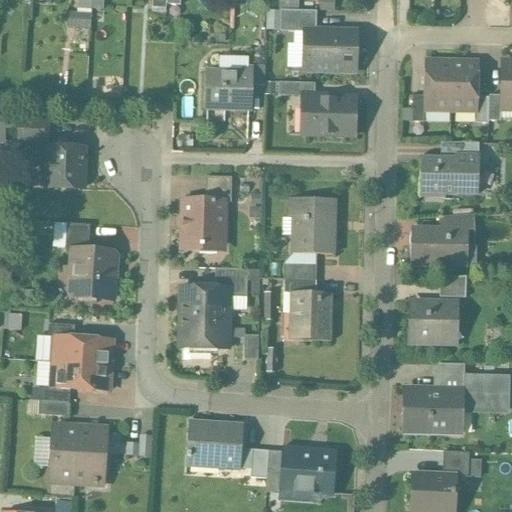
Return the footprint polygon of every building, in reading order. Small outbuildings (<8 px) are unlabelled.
[(78,0),(78,14),(73,13),(72,29),(90,30),(92,0),(78,0)] [(166,0),(152,0),(152,8),(166,9),(166,6),(166,0)] [(316,13),(280,12),(280,33),(304,34),(304,32),(315,33),(316,13)] [(315,33),(304,32),(304,34),(303,72),(355,74),(356,34),(315,33)] [(451,64),(425,63),(424,97),(424,111),(450,111),(451,64)] [(511,63),(501,63),(500,97),(500,111),(511,110),(511,63)] [(477,64),(451,64),(450,111),(475,112),(476,112),(476,98),(477,64)] [(265,67),(251,67),(251,75),(253,75),(252,87),(264,87),(265,67)] [(251,75),(205,74),(204,110),(252,111),(252,87),(253,75),(251,75)] [(315,85),(279,84),(278,97),(302,98),(302,96),(314,96),(315,85)] [(314,96),(302,96),(302,98),(301,136),(353,138),(354,102),(330,101),(330,97),(314,96)] [(500,97),(489,96),(489,99),(488,99),(488,122),(500,123),(500,111),(500,97)] [(424,97),(412,97),(411,123),(424,123),(424,111),(424,97)] [(488,99),(476,98),(476,112),(475,112),(475,124),(487,125),(488,122),(488,99)] [(47,121),(19,120),(18,144),(46,145),(47,121)] [(478,145),(454,144),(453,157),(478,158),(478,145)] [(83,150),(47,149),(46,189),(82,190),(83,150)] [(453,161),(420,160),(419,197),(421,198),(421,193),(442,194),(442,198),(443,198),(443,196),(477,196),(478,158),(453,157),(453,161)] [(231,179),(205,178),(205,193),(207,195),(207,202),(224,202),(224,204),(231,204),(231,179)] [(334,201),(294,200),(292,255),(332,256),(334,201)] [(207,202),(187,201),(183,205),(182,248),(186,252),(198,252),(203,247),(218,248),(218,231),(223,231),(224,204),(224,202),(207,202)] [(445,233),(410,232),(409,267),(437,268),(437,265),(462,266),(462,250),(467,250),(467,232),(474,232),(473,216),(445,218),(445,233)] [(90,226),(66,225),(64,249),(71,250),(72,249),(88,250),(90,226)] [(88,250),(72,249),(71,250),(70,267),(76,267),(74,296),(79,301),(96,302),(96,299),(113,300),(114,281),(113,279),(111,279),(112,267),(114,267),(115,265),(116,258),(110,251),(88,250)] [(316,266),(284,265),(284,281),(308,281),(316,282),(316,266)] [(247,271),(215,270),(214,290),(228,290),(229,289),(247,289),(247,271)] [(465,278),(439,280),(439,299),(465,299),(465,278)] [(308,281),(284,281),(284,295),(290,295),(290,293),(308,294),(308,281)] [(214,290),(181,289),(180,319),(228,320),(228,298),(246,299),(247,289),(229,289),(228,290),(214,290)] [(308,294),(290,293),(290,295),(289,315),(295,315),(295,342),(330,343),(332,295),(308,294)] [(457,305),(427,304),(427,309),(408,308),(408,328),(412,328),(412,344),(450,345),(450,325),(456,325),(457,305)] [(228,320),(180,319),(179,349),(227,350),(228,320)] [(74,327),(48,325),(47,338),(55,339),(55,338),(73,339),(74,327)] [(258,337),(244,337),(243,361),(257,361),(258,337)] [(73,339),(55,338),(55,339),(54,364),(109,368),(111,342),(73,339)] [(109,368),(54,364),(52,389),(52,390),(70,391),(108,393),(109,368)] [(462,391),(406,389),(405,436),(431,436),(431,434),(459,434),(460,411),(506,412),(507,380),(462,379),(462,391)] [(70,391),(52,390),(52,389),(44,388),(43,403),(69,405),(70,391)] [(43,403),(39,402),(38,416),(68,418),(69,405),(43,403)] [(242,428),(189,424),(186,466),(239,470),(242,428)] [(77,429),(51,428),(48,484),(74,485),(77,429)] [(107,431),(77,429),(74,485),(104,487),(107,431)] [(138,435),(135,455),(150,457),(152,437),(138,435)] [(268,453),(252,452),(250,479),(266,480),(266,476),(268,453)] [(335,455),(282,452),(282,454),(280,477),(279,493),(333,496),(335,455)] [(282,454),(268,453),(266,476),(280,477),(282,454)] [(469,454),(443,453),(442,477),(456,477),(456,478),(468,479),(469,454)] [(442,477),(411,475),(409,511),(454,511),(456,478),(456,477),(442,477)]
